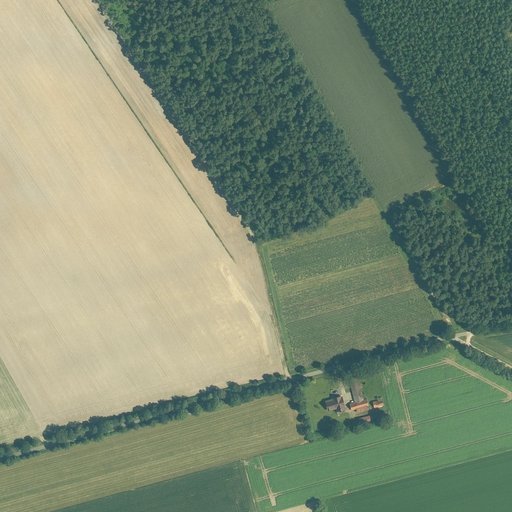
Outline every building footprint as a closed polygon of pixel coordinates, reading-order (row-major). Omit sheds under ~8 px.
[(352,410),(356,409),(357,413),(365,411),(364,408),(369,406),(367,399),(364,399),(358,377),(349,379),(355,401),(350,403),(352,410)] [(377,380),(380,390),(391,387),(388,377),(377,380)] [(345,410),(344,407),(346,406),(343,397),(325,401),(328,411),(336,409),(337,413),(345,410)] [(373,401),(374,408),(384,406),(383,399),(373,401)] [(351,421),(352,427),(373,421),(372,415),(351,421)]
